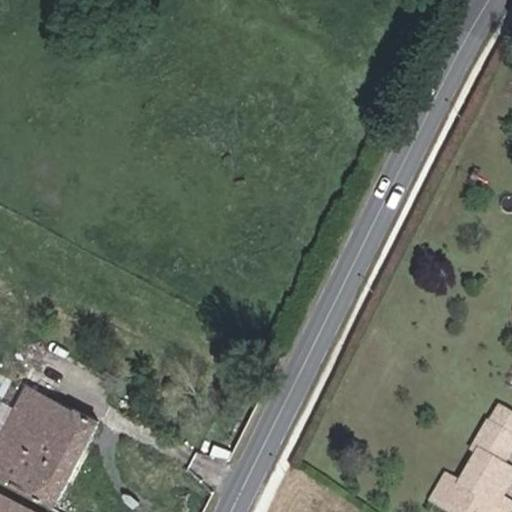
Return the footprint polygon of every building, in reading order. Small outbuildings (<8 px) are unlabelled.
[(0,477),(55,506),(99,422),(75,409),(72,414),(55,405),(27,390),(0,441),(0,477)] [(58,401),(55,405),(72,414),(75,409),(58,401)] [(511,414),(502,409),(492,425),(511,436),(511,414)] [(511,436),(492,425),(489,424),(474,450),(481,454),(462,485),(447,477),(433,501),(448,510),(452,505),(464,511),(493,511),(501,499),(511,480),(511,470),(503,465),(511,450),(511,436)] [(36,511),(0,493),(0,511),(36,511)] [(451,511),(508,511),(511,506),(511,505),(501,499),(493,511),(464,511),(452,505),(448,510),(451,511)]
